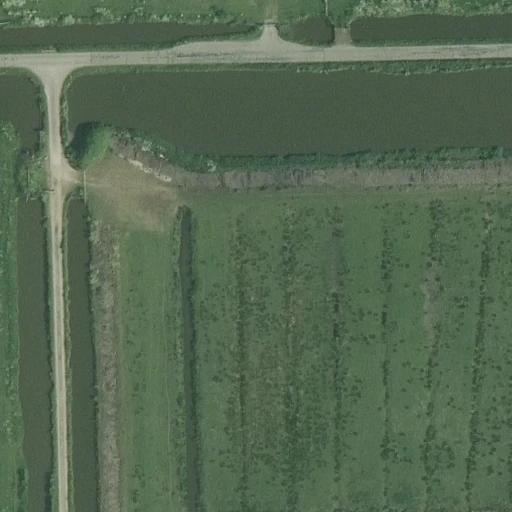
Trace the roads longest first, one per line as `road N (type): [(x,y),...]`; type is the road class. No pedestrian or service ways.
road 1 (unclassified): [(0,62),(511,50)]
road 2 (track): [(63,511),(51,61)]
